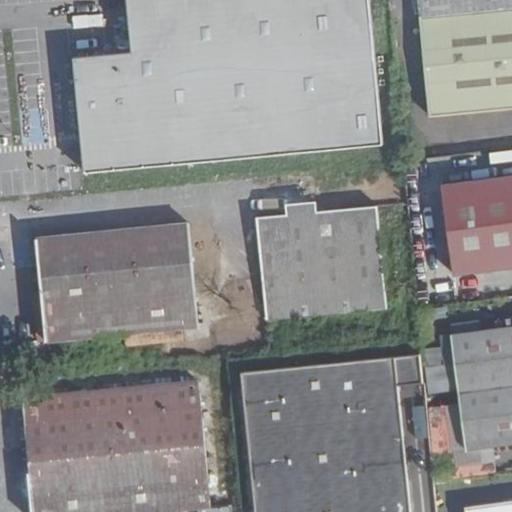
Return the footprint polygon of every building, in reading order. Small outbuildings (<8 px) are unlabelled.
[(128,0),(129,5),(132,51),(76,56),(85,171),(385,148),(373,0),(128,0)] [(511,0),(420,0),(432,113),(511,105),(511,0)] [(43,142),(45,127),(24,124),(22,139),(43,142)] [(511,266),(511,176),(443,184),(453,274),(511,266)] [(388,310),(380,207),(258,217),(266,320),(388,310)] [(198,329),(191,227),(40,237),(43,291),(47,340),(198,329)] [(511,443),(511,325),(452,332),(465,449),(511,443)] [(421,355),(397,357),(400,385),(423,383),(421,355)] [(413,511),(400,385),(397,357),(245,374),(259,511),(413,511)] [(202,388),(27,401),(35,503),(209,490),(202,388)] [(35,511),(211,511),(209,490),(35,503),(35,511)]
